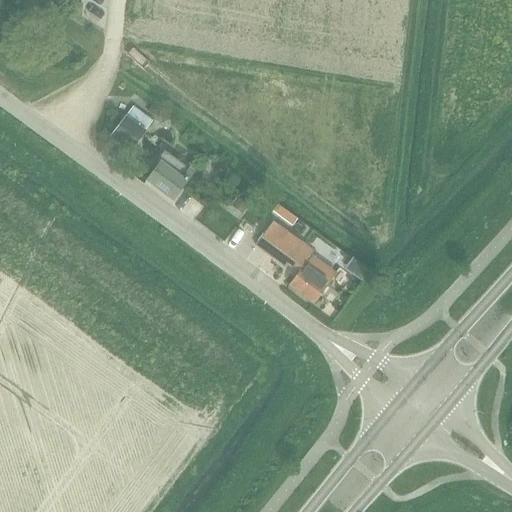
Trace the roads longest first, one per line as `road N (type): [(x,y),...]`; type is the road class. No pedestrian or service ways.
road 1 (unclassified): [(318,335),(0,96)]
road 2 (secondary): [(511,276),(419,377)]
road 3 (secondary): [(392,409),(307,511)]
